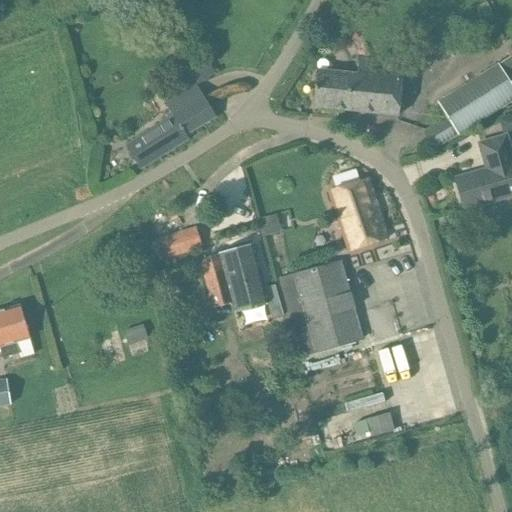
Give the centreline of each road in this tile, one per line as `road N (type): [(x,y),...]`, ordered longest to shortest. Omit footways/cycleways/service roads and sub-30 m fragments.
road 1 (unclassified): [(499,511),(402,185),(387,166),(345,143),(245,113)]
road 2 (unclassified): [(0,243),(123,190),(245,113)]
road 3 (unclassified): [(245,113),(315,0)]
